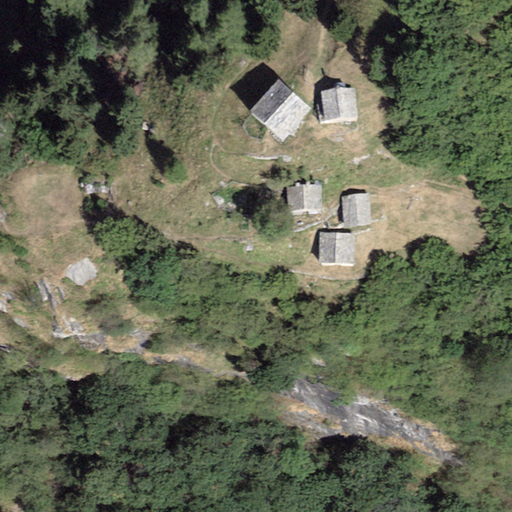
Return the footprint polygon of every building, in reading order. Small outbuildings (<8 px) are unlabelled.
[(251,118),(283,144),(310,110),(278,84),(251,118)] [(353,91),(319,94),(322,125),(356,122),(353,91)] [(320,185),(287,187),(289,215),(322,213),(320,185)] [(367,196),(341,197),(342,229),(368,229),(367,196)] [(352,235),(320,235),(319,265),(352,266),(352,235)]
